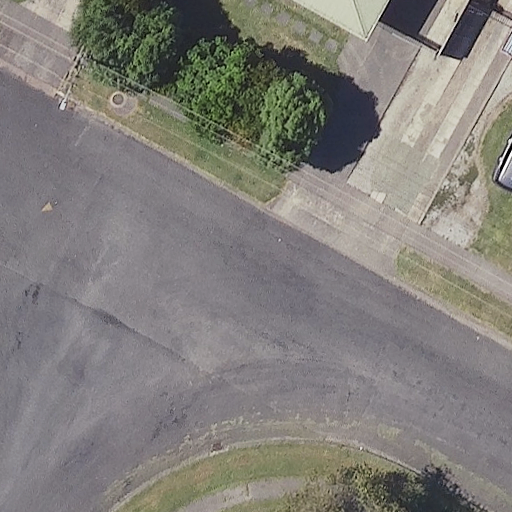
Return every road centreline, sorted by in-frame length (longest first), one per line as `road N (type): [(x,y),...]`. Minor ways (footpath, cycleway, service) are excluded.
road 1 (residential): [(156,257),(511,450)]
road 2 (residential): [(16,511),(156,257)]
road 3 (residential): [(0,169),(156,257)]
